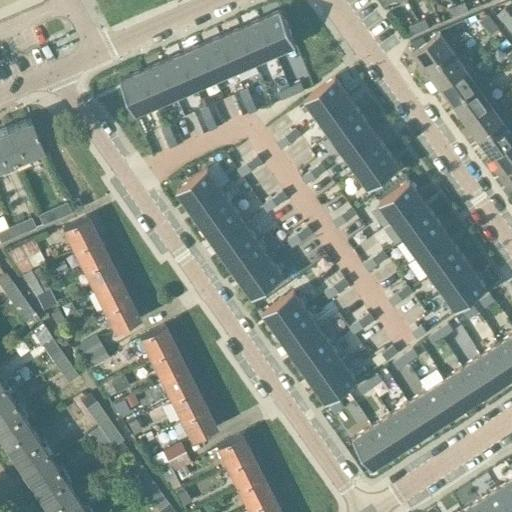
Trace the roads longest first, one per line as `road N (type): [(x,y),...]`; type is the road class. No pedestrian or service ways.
road 1 (residential): [(359,511),(51,77)]
road 2 (residential): [(333,0),(511,249)]
road 3 (residential): [(385,511),(511,428)]
road 4 (residential): [(97,57),(223,0)]
